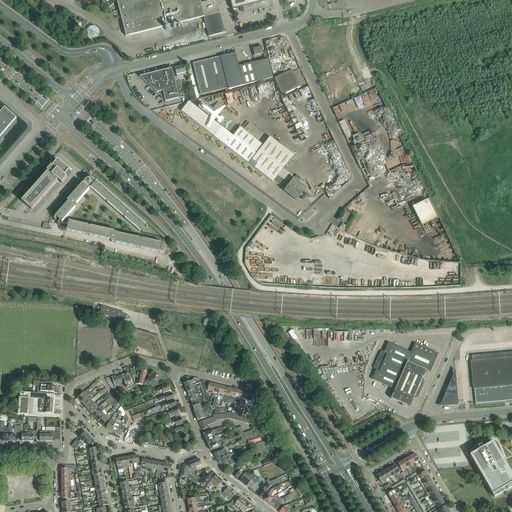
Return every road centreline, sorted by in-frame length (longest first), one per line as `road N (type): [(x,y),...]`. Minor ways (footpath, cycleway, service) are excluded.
road 1 (unclassified): [(116,70),(136,106),(306,226),(356,176),(287,26)]
road 2 (secondary): [(63,120),(152,200),(194,252),(326,474)]
road 3 (secondary): [(338,463),(190,232),(76,106)]
road 4 (track): [(273,206),(240,255),(261,287),(349,293),(511,286)]
road 5 (unclassified): [(116,70),(287,26)]
road 6 (unclassified): [(116,70),(106,50),(62,51),(0,5)]
road 7 (residential): [(66,403),(74,381),(136,357),(170,366)]
